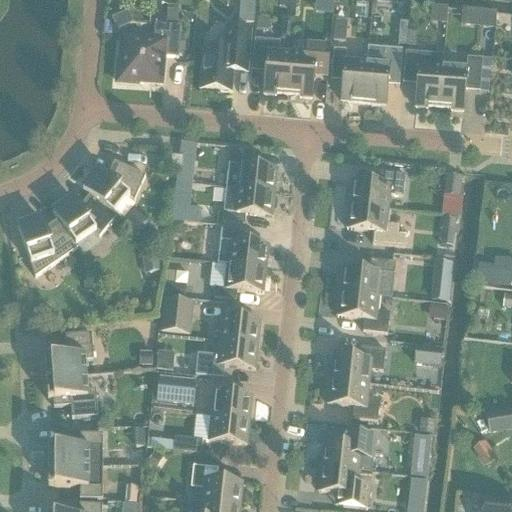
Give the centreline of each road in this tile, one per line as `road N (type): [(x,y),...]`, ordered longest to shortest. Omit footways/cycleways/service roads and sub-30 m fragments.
road 1 (residential): [(268,511),(308,136)]
road 2 (residential): [(308,136),(85,113)]
road 3 (residential): [(511,155),(308,136)]
road 4 (residential): [(0,198),(56,168),(85,113)]
